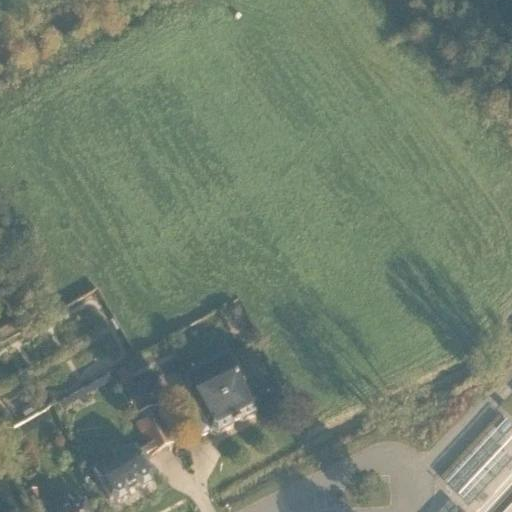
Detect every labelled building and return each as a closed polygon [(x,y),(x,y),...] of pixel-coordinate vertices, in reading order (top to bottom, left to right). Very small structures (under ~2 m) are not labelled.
[(229,309),(228,314),(231,319),(236,320),(240,318),(241,313),(239,308),(234,307),(229,309)] [(235,371),(227,357),(185,379),(192,393),(187,396),(200,419),(192,423),(201,439),(208,435),(217,438),(256,417),(259,410),(237,370),(235,371)] [(155,394),(149,380),(124,391),(132,411),(153,402),(151,396),(155,394)] [(175,443),(158,407),(133,418),(146,448),(136,454),(134,450),(94,473),(99,483),(97,483),(108,502),(118,506),(126,501),(127,491),(134,488),(142,491),(151,485),(152,476),(142,458),(150,454),(151,456),(175,443)] [(441,480),(470,505),(496,477),(488,470),(507,449),(492,436),(482,447),(476,441),(441,480)] [(42,504),(36,491),(26,495),(31,509),(42,504)] [(87,511),(84,504),(67,511),(63,501),(43,510),(43,511),(87,511)]
